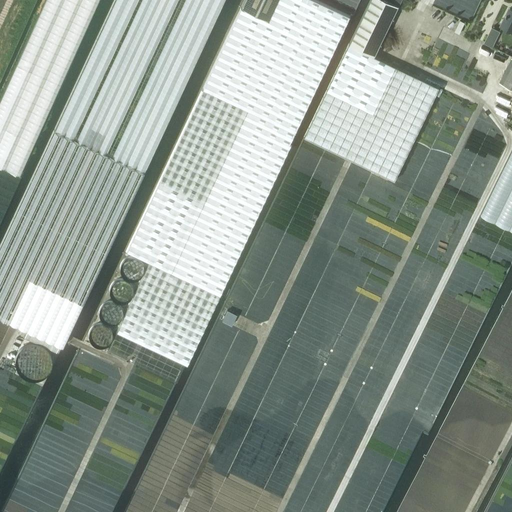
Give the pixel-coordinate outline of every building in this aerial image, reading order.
[(0,166),(19,175),(97,0),(45,0),(0,100),(0,166)] [(113,0),(54,129),(92,146),(98,149),(144,171),(224,0),(113,0)] [(149,262),(116,332),(138,342),(144,344),(184,364),(186,364),(233,265),(349,17),(350,16),(315,0),(277,0),(268,20),(241,7),(126,252),(149,262)] [(244,0),(241,7),(268,20),(277,0),(244,0)] [(370,0),(355,31),(349,44),(351,45),(374,56),(399,6),(401,0),(370,0)] [(511,9),(510,9),(507,14),(506,14),(505,15),(506,16),(502,25),(511,29),(511,9)] [(349,44),(305,137),(394,180),(439,87),(374,56),(351,45),(349,44)] [(511,56),(499,81),(511,87),(511,56)] [(0,245),(0,318),(11,323),(27,331),(24,337),(56,352),(59,345),(62,347),(64,342),(67,335),(144,171),(98,149),(92,146),(54,129),(0,245)] [(222,321),(231,325),(236,315),(227,310),(222,321)]
